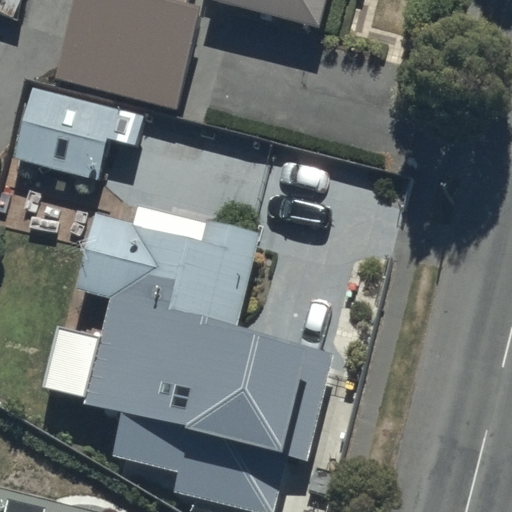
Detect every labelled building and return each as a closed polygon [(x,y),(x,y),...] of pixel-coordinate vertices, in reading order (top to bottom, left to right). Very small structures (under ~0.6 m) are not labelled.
[(81,0),(59,88),(182,119),(207,22),(189,17),(193,0),(81,0)] [(226,0),(328,30),(337,0),(226,0)] [(317,50),(309,82),(388,102),(396,69),(317,50)] [(149,116),(35,88),(19,159),(103,180),(113,140),(141,147),(149,116)] [(178,490),(261,511),(278,511),(318,350),(243,332),(266,238),(140,207),(137,222),(99,214),(83,290),(120,297),(94,404),(130,413),(121,452),(184,467),(178,490)] [(115,511),(0,486),(0,511),(115,511)]
